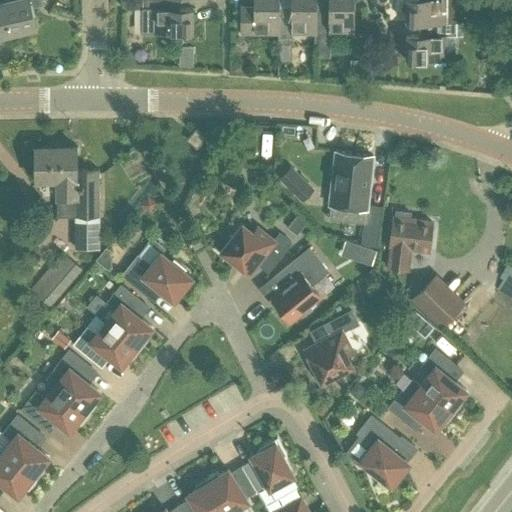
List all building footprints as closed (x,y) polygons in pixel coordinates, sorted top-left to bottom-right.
[(13,0),(2,3),(10,35),(35,29),(30,8),(43,5),(41,0),(13,0)] [(143,10),(142,33),(153,33),(193,33),(193,9),(180,9),(173,9),(172,0),(142,0),(143,8),(143,10)] [(280,34),(280,7),(279,0),(254,0),(255,7),(242,7),(242,34),(279,34),(280,34)] [(317,34),(317,8),(317,0),(292,0),(292,7),(280,7),(280,34),(279,34),(279,44),(293,44),(293,34),(316,34),(317,34)] [(317,34),(316,34),(316,45),(318,45),(318,57),(330,57),(330,45),(331,45),(331,34),(354,34),(354,0),(329,0),(330,8),(317,8),(317,34)] [(405,0),(405,23),(420,23),(438,23),(446,23),(446,22),(446,0),(405,0)] [(0,37),(10,35),(2,3),(0,3),(0,37)] [(405,35),(405,60),(445,60),(446,36),(456,36),(456,32),(463,31),(463,23),(456,24),(456,22),(446,22),(446,23),(438,23),(438,35),(420,35),(405,35)] [(193,47),(179,47),(179,66),(192,66),(193,47)] [(244,60),(232,60),(233,71),(244,71),(244,60)] [(197,149),(208,136),(197,127),(186,139),(197,149)] [(268,130),(266,156),(280,157),(283,132),(268,130)] [(76,168),(76,146),(35,146),(35,180),(57,180),(57,197),(57,217),(74,216),(74,249),(100,249),(100,216),(99,216),(99,168),(76,168)] [(367,209),(373,155),(336,151),(329,205),(331,205),(329,219),(364,223),(366,209),(367,209)] [(303,199),(313,189),(291,167),(281,177),(303,199)] [(409,271),(412,248),(428,250),(431,222),(410,220),(411,213),(395,211),(395,218),(394,218),(390,245),(387,268),(409,271)] [(271,266),(291,242),(280,233),(274,240),(257,227),(253,232),(242,224),(219,253),(235,266),(237,263),(249,273),(261,258),(271,266)] [(361,244),(356,258),(372,263),(376,249),(361,244)] [(96,260),(95,260),(109,271),(112,266),(110,250),(106,247),(96,260)] [(282,288),(271,297),(277,304),(277,309),(284,317),(288,317),(291,320),(306,308),(312,309),(319,303),(319,297),(321,296),(311,284),(317,279),(311,272),(322,264),(309,248),(273,277),(282,288)] [(50,306),(82,269),(62,252),(30,289),(50,306)] [(174,300),(192,277),(184,271),(186,268),(174,258),(171,261),(160,252),(148,268),(140,261),(126,278),(148,295),(156,286),(174,300)] [(441,329),(466,302),(435,273),(411,299),(441,329)] [(97,314),(106,321),(140,348),(148,338),(145,336),(152,327),(135,313),(143,303),(121,285),(97,314)] [(342,331),(357,323),(351,310),(316,328),(322,340),(305,349),(312,362),(309,364),(319,382),(352,365),(345,353),(352,350),(342,331)] [(414,311),(406,320),(415,328),(424,336),(432,327),(414,311)] [(132,359),(140,348),(106,321),(96,333),(88,327),(74,344),(96,361),(104,352),(121,365),(129,356),(132,359)] [(70,340),(58,331),(52,339),(63,348),(70,340)] [(459,399),(467,390),(449,376),(457,366),(435,349),(422,366),(430,372),(420,384),(454,412),(462,402),(459,399)] [(93,401),(101,392),(83,378),(91,367),(69,350),(45,379),(54,386),(88,413),(96,403),(93,401)] [(454,412),(420,384),(412,378),(388,407),(410,425),(418,415),(436,429),(443,420),(446,422),(454,412)] [(357,381),(349,391),(359,399),(366,389),(357,381)] [(80,424),(88,413),(54,386),(44,398),(36,391),(22,409),(44,426),(52,416),(70,430),(77,421),(80,424)] [(42,466),(49,456),(31,442),(39,432),(17,415),(3,432),(12,439),(2,451),(37,478),(45,468),(42,466)] [(391,485),(409,462),(392,449),(400,438),(371,415),(357,433),(372,445),(360,460),(370,468),(368,471),(380,481),(383,478),(391,485)] [(242,466),(256,490),(267,484),(269,489),(294,475),(283,456),(287,454),(277,436),(258,447),(260,450),(251,455),(253,460),(242,466)] [(28,489),(37,478),(2,451),(0,453),(0,481),(18,495),(25,486),(28,489)] [(246,497),(256,490),(242,466),(231,473),(228,468),(219,474),(217,471),(206,478),(227,511),(230,511),(248,501),(246,497)] [(227,511),(206,478),(195,485),(197,488),(187,494),(190,498),(179,505),(184,511),(227,511)] [(309,511),(301,497),(274,511),(309,511)]
